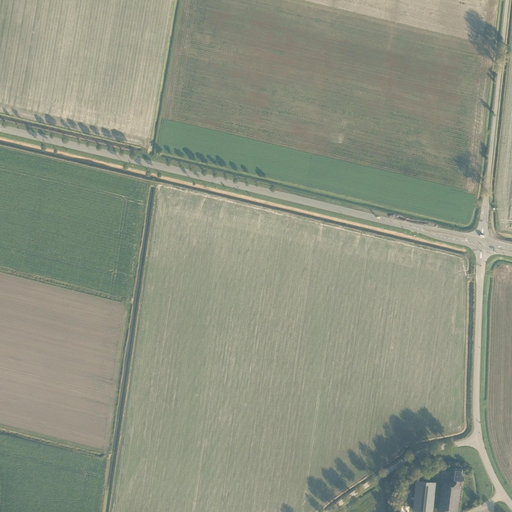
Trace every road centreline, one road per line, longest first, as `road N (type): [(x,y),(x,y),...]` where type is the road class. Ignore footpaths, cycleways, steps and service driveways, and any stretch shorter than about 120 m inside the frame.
road 1 (primary): [(481,242),(0,127)]
road 2 (unclassified): [(481,242),(507,0)]
road 3 (tertiary): [(479,438),(481,242)]
road 4 (tertiary): [(328,511),(403,460),(479,438)]
